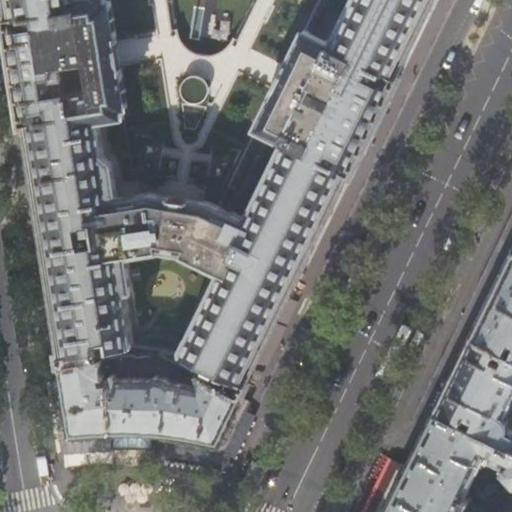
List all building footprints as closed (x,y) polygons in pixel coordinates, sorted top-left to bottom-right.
[(352,0),(332,43),(312,34),(328,0),(320,0),(306,31),(304,30),(257,128),(259,129),(231,188),(236,191),(264,131),(285,141),(246,220),(211,202),(186,254),(222,271),(183,350),(154,344),(152,351),(243,396),(249,382),(246,381),(249,375),(303,263),(348,172),(351,174),(352,173),(376,124),(399,76),(396,75),(432,0),(3,0),(7,22),(5,22),(21,120),(22,120),(40,232),(62,365),(83,362),(82,350),(136,340),(135,338),(142,330),(129,253),(122,254),(112,197),(119,196),(114,162),(106,155),(100,119),(126,115),(125,108),(129,108),(123,72),(114,74),(109,39),(118,38),(112,2),(107,3),(106,0),(352,0)] [(177,32),(172,0),(168,0),(173,33),(177,32)] [(257,0),(253,0),(235,40),(237,41),(257,0)] [(123,72),(118,38),(109,39),(114,74),(123,72)] [(207,97),(208,91),(208,88),(207,85),(202,81),(197,80),(194,80),(189,83),(187,85),(185,90),(185,93),(186,96),(190,101),(195,103),(198,103),(201,102),(206,99),(207,97)] [(511,255),(496,288),(473,336),(511,354),(511,255)] [(511,354),(473,336),(458,366),(436,411),(511,447),(511,424),(509,427),(509,423),(508,420),(507,417),(504,414),(511,397),(511,354)] [(111,430),(152,432),(158,432),(166,432),(193,436),(221,441),(231,420),(243,396),(152,351),(125,355),(124,379),(113,379),(111,430)] [(124,379),(125,355),(118,356),(119,367),(113,367),(105,371),(103,359),(83,362),(62,365),(64,379),(67,397),(72,434),(111,430),(113,379),(124,379)] [(67,397),(64,379),(53,381),(64,452),(112,448),(111,430),(72,434),(67,397)] [(511,476),(511,447),(436,411),(414,456),(386,511),(457,511),(461,504),(467,506),(471,497),(466,494),(485,454),(500,462),(497,466),(510,479),(511,476)] [(222,462),(238,423),(231,420),(221,441),(193,436),(166,432),(163,450),(222,462)] [(151,449),(152,432),(111,430),(112,448),(151,449)] [(260,474),(258,473),(257,474),(254,475),(251,481),(252,484),(252,486),(254,488),(255,486),(258,485),(261,479),(260,477),(260,474)] [(484,502),(500,488),(493,481),(478,495),(484,502)] [(506,483),(500,488),(484,502),(483,504),(489,510),(511,489),(506,483)]
